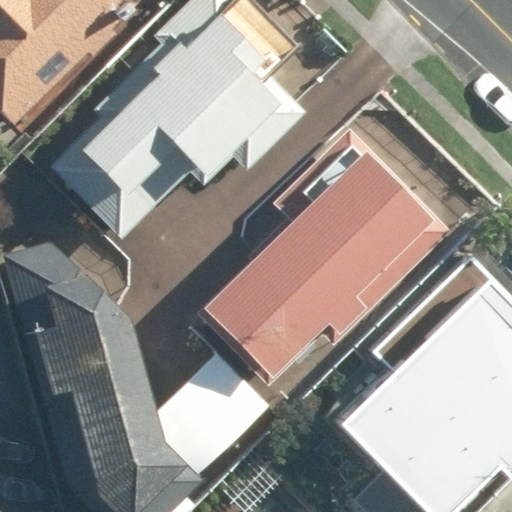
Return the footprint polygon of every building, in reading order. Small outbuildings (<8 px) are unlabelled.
[(0,0),(0,117),(66,52),(75,60),(103,31),(95,23),(118,0),(117,0),(0,0)] [(191,192),(219,163),(231,175),(296,108),(268,81),(288,60),(226,0),(189,0),(79,113),(84,119),(34,169),(110,244),(176,177),(191,192)] [(311,343),(348,307),(336,294),(407,225),(337,153),(175,312),(244,383),(298,330),(311,343)] [(137,444),(104,315),(39,243),(0,252),(0,282),(54,493),(81,511),(116,511),(160,466),(137,444)] [(505,305),(455,253),(352,353),(369,370),(307,429),(387,511),(427,511),(466,475),(479,488),(511,455),(511,383),(494,365),(511,347),(511,333),(494,316),(505,305)] [(202,352),(140,413),(143,436),(185,478),(256,407),(202,352)]
